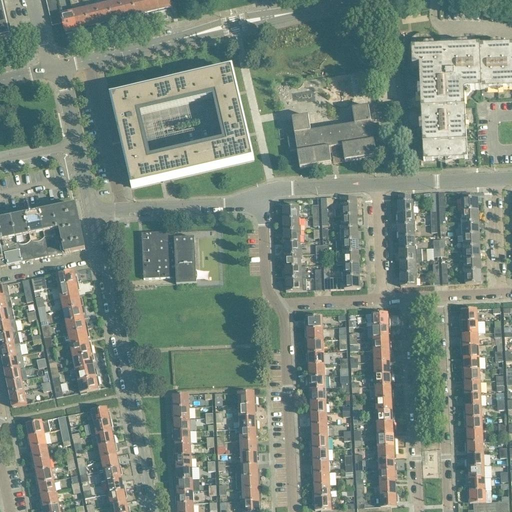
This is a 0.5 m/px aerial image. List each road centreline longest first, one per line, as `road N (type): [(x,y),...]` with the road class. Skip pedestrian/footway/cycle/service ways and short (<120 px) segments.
road 1 (residential): [(154,511),(100,256)]
road 2 (residential): [(452,511),(443,296)]
road 3 (residential): [(416,511),(408,297)]
road 4 (residential): [(60,67),(267,18)]
road 5 (residential): [(293,511),(284,321),(275,303)]
road 6 (residential): [(91,212),(237,204),(262,195)]
